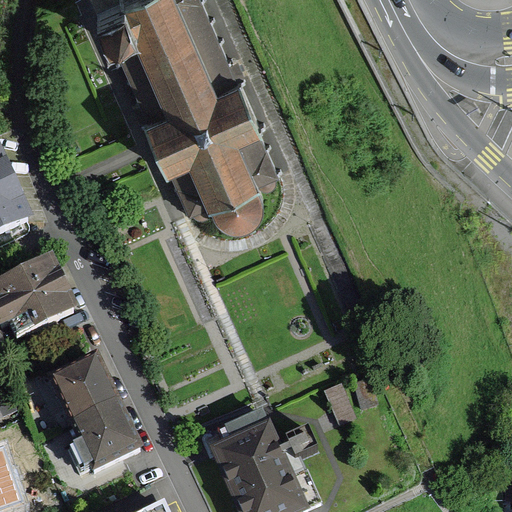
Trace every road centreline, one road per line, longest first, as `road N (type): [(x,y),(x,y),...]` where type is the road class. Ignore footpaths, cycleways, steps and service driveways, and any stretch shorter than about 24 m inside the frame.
road 1 (residential): [(66,234),(196,511)]
road 2 (tertiary): [(383,0),(418,72),(511,174)]
road 3 (tertiary): [(408,0),(452,49),(511,61)]
